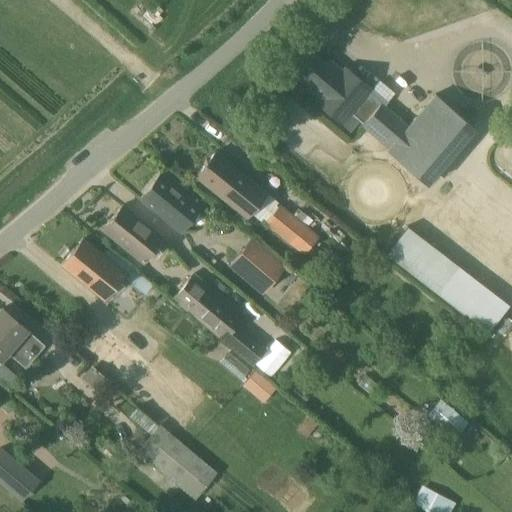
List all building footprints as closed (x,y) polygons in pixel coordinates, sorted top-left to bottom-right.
[(350,113),(391,147),(388,150),(426,182),(473,126),(435,94),(408,126),(368,92),(371,88),(344,65),(341,69),(328,58),(325,61),(314,52),(296,73),(307,83),(305,86),(318,97),(314,101),(341,124),(350,113)] [(247,216),(265,193),(214,151),(195,174),(247,216)] [(179,231),(200,206),(159,173),(139,198),(179,231)] [(263,223),(304,255),(319,235),(280,204),(263,223)] [(143,262),(162,238),(121,205),(102,229),(143,262)] [(482,331),(504,303),(401,223),(380,251),(482,331)] [(261,294),(286,265),(251,236),(227,264),(261,294)] [(102,297),(123,271),(83,239),(63,264),(102,297)] [(174,299),(222,339),(255,366),(268,350),(254,339),(252,341),(233,326),(238,319),(190,280),(174,299)] [(0,309),(0,359),(7,351),(25,367),(44,345),(26,330),(27,328),(2,307),(0,309)] [(180,371),(166,388),(97,332),(82,350),(175,428),(205,391),(180,371)] [(18,375),(0,360),(0,375),(10,384),(18,375)] [(259,401),(272,387),(252,367),(238,382),(259,401)] [(435,398),(425,412),(453,431),(463,417),(435,398)] [(194,499),(217,472),(159,423),(136,451),(194,499)] [(35,480),(0,450),(0,482),(19,499),(35,480)] [(261,490),(291,511),(314,511),(319,505),(274,472),(261,490)] [(451,498),(427,488),(421,501),(445,511),(451,498)]
